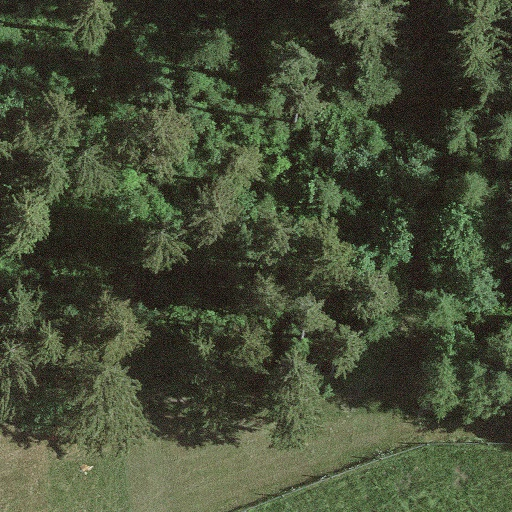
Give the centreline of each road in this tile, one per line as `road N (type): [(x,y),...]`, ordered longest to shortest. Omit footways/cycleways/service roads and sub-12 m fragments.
road 1 (track): [(483,0),(432,200),(391,412),(0,396)]
road 2 (track): [(391,412),(511,403)]
